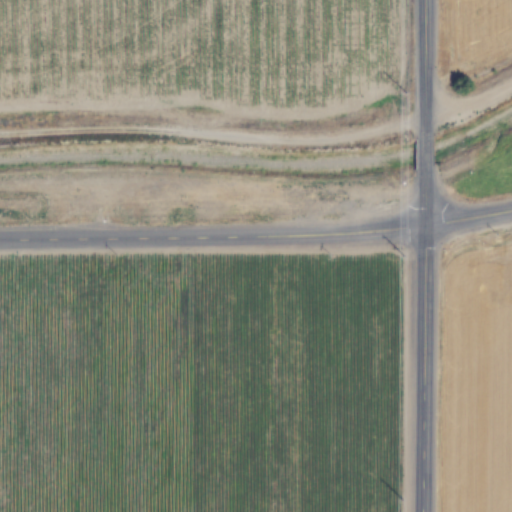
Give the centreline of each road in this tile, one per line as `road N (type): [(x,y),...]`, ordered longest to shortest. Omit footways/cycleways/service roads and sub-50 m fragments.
road 1 (secondary): [(0,236),(426,231)]
road 2 (secondary): [(422,511),(426,231)]
road 3 (tertiary): [(423,125),(424,0)]
